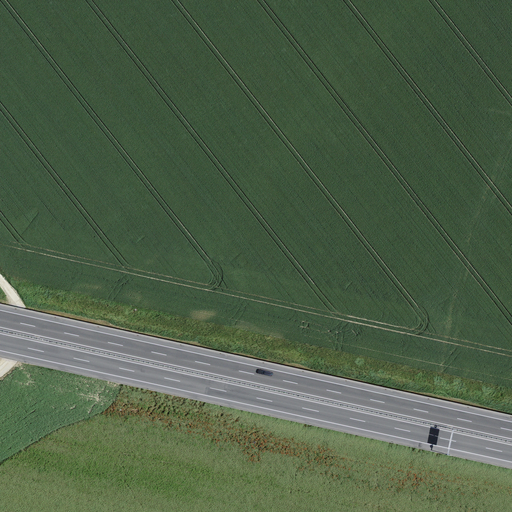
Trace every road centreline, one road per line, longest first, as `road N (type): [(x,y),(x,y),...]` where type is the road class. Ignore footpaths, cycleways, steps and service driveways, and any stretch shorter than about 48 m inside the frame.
road 1 (motorway): [(511,430),(0,318)]
road 2 (motorway): [(0,342),(511,453)]
